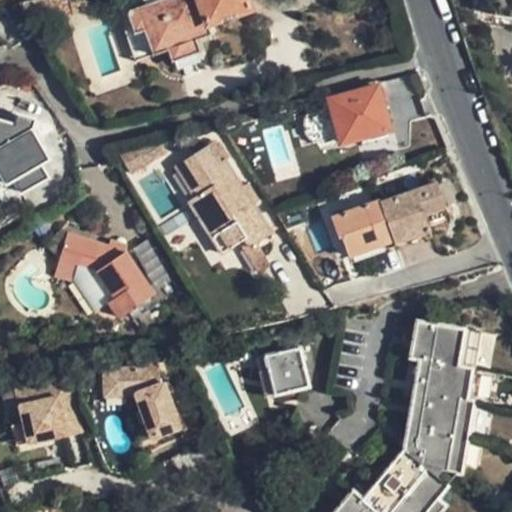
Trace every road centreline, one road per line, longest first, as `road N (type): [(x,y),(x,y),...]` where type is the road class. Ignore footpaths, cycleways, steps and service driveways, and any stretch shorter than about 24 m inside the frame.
road 1 (residential): [(444,58),(102,135),(83,133),(37,61),(26,56),(0,70)]
road 2 (tertiary): [(444,58),(511,248)]
